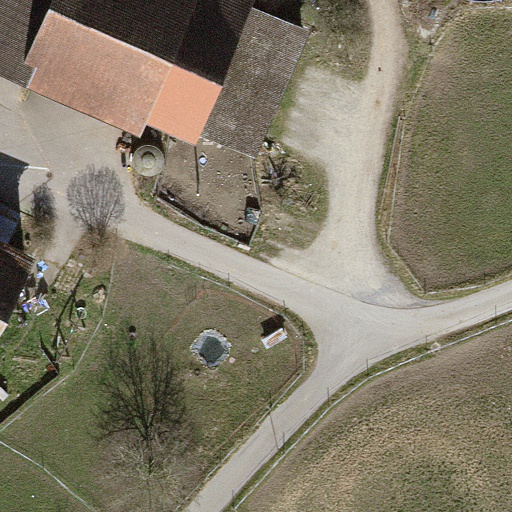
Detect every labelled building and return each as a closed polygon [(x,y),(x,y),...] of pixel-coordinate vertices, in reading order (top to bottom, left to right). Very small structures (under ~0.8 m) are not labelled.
[(253,146),(304,28),(237,0),(0,0),(0,37),(147,101),(253,146)] [(0,70),(135,128),(147,101),(0,37),(0,70)] [(161,111),(155,111),(149,113),(146,118),(145,124),(146,130),(151,134),(157,136),(163,135),(168,131),(170,126),(170,119),(166,114),(161,111)] [(0,203),(0,239),(5,243),(21,214),(0,203)] [(0,300),(25,253),(5,243),(0,239),(0,300)]
